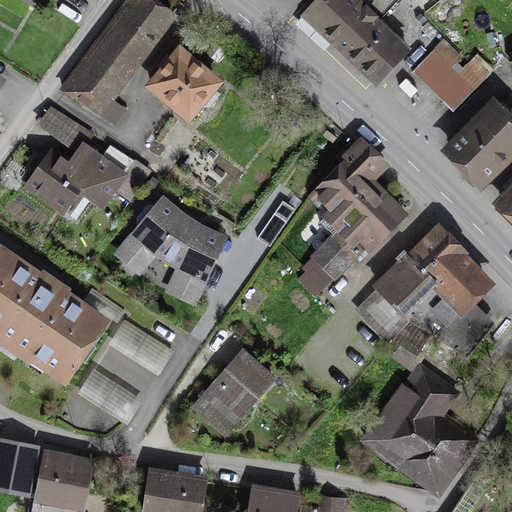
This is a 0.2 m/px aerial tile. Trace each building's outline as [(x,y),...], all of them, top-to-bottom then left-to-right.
[(146,0),(138,0),(121,23),(113,18),(61,88),(113,126),(125,110),(110,99),(170,17),(146,0)] [(380,12),(384,15),(399,0),(324,0),(309,16),(375,79),(406,47),(375,17),(380,12)] [(464,80),(434,50),(412,72),(442,102),(464,80)] [(196,115),(202,108),(201,102),(216,83),(180,53),(152,87),(188,117),(190,115),(196,115)] [(442,102),(452,112),(474,90),(464,80),(442,102)] [(480,181),(511,150),(511,127),(494,109),(451,151),(480,181)] [(314,296),(332,277),(333,279),(367,245),(372,250),(402,219),(401,218),(404,215),(385,197),(383,199),(365,181),(380,166),(357,144),(340,161),(348,170),(320,198),(332,210),(320,223),(333,236),(312,258),(313,258),(303,268),(306,271),(298,280),(314,296)] [(124,176),(83,146),(69,166),(51,153),(27,184),(64,211),(82,187),(104,203),(124,176)] [(118,190),(130,199),(150,171),(137,162),(118,190)] [(511,193),(502,204),(511,214),(511,193)] [(270,247),(295,210),(283,201),(257,238),(270,247)] [(182,266),(170,291),(193,301),(221,240),(200,232),(182,220),(162,203),(119,255),(139,271),(156,249),(182,266)] [(407,318),(439,288),(461,311),(466,305),(486,286),(439,237),(381,291),(407,318)] [(89,343),(102,325),(61,297),(64,293),(42,278),(39,282),(0,255),(0,337),(30,358),(33,353),(66,377),(80,357),(84,359),(93,346),(89,343)] [(439,288),(407,318),(436,336),(467,360),(491,330),(466,305),(461,311),(439,288)] [(111,346),(157,375),(172,350),(126,321),(111,346)] [(429,336),(407,322),(394,339),(418,353),(429,336)] [(194,407),(225,434),(273,379),(242,352),(194,407)] [(429,431),(426,429),(434,417),(454,389),(419,364),(368,435),(406,463),(429,431)] [(79,395),(126,424),(141,400),(95,370),(79,395)] [(467,441),(434,417),(426,429),(429,431),(406,463),(436,484),(467,441)] [(0,461),(0,485),(24,491),(31,462),(1,455),(0,461)] [(70,464),(45,459),(33,511),(81,511),(92,463),(71,459),(70,464)] [(145,511),(199,511),(204,481),(151,473),(145,511)] [(249,511),(294,511),(297,496),(278,492),(277,498),(253,494),(249,511)] [(343,511),(345,501),(318,496),(317,500),(303,498),(300,511),(343,511)]
